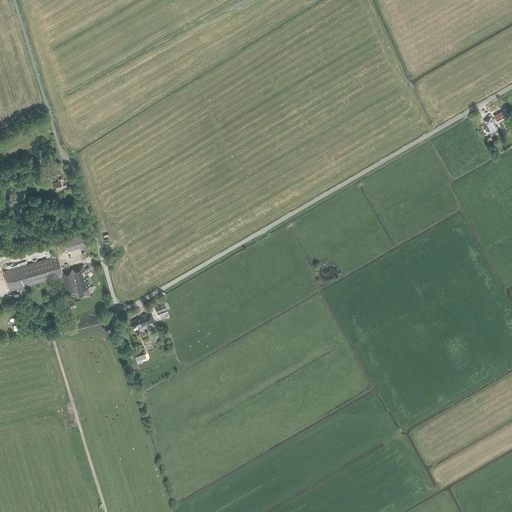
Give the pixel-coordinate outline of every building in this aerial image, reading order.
[(504,110),(494,116),(496,121),(507,115),(504,110)] [(489,132),(491,130),(492,131),(496,128),(493,123),(495,123),(491,117),(484,121),(486,124),(485,124),(486,127),(484,128),(486,132),(489,132)] [(62,188),(67,187),(65,180),(64,180),(62,176),(61,173),(58,172),(56,172),(54,168),(44,171),(46,178),(58,174),(59,177),(57,178),(58,182),(53,183),(55,191),(62,189),(62,188)] [(86,246),(82,233),(63,239),(67,251),(86,246)] [(83,265),(70,269),(70,268),(62,270),(58,255),(3,271),(9,291),(58,277),(58,278),(61,277),(66,295),(75,293),(76,298),(79,297),(90,294),(88,288),(90,287),(83,265)] [(167,309),(164,304),(155,308),(157,313),(167,309)] [(138,329),(137,327),(140,326),(141,327),(154,322),(151,312),(139,316),(140,318),(130,322),(133,328),(134,330),(135,331),(137,330),(138,329)]
